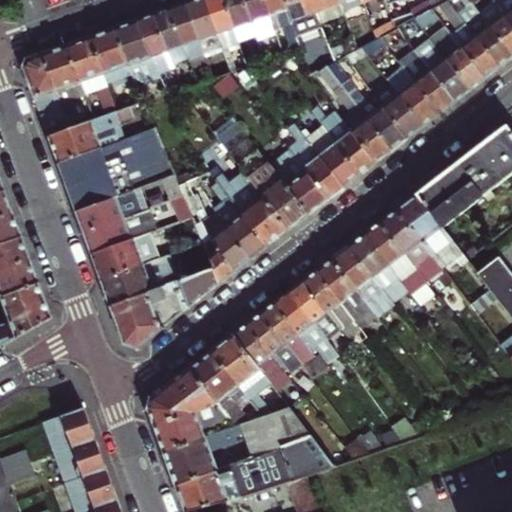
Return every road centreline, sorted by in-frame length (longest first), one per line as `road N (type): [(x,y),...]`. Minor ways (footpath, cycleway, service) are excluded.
road 1 (residential): [(511,88),(111,395)]
road 2 (residential): [(0,90),(84,322)]
road 3 (residential): [(0,43),(127,0)]
road 4 (residential): [(111,395),(154,511)]
